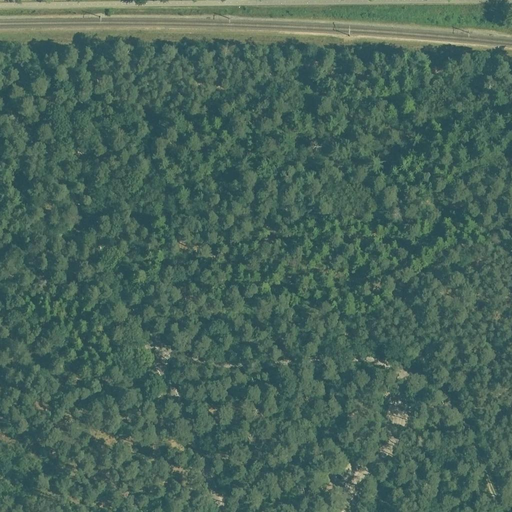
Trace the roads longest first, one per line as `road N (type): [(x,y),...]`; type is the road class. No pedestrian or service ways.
road 1 (track): [(511,153),(389,225),(122,219),(113,277)]
road 2 (unclassified): [(353,488),(396,431),(405,392),(400,373),(371,359),(224,363),(148,344)]
road 3 (unclassified): [(148,344),(57,172),(0,106)]
road 4 (track): [(400,373),(433,383),(458,405),(503,511)]
road 5 (unclassified): [(220,511),(148,344)]
